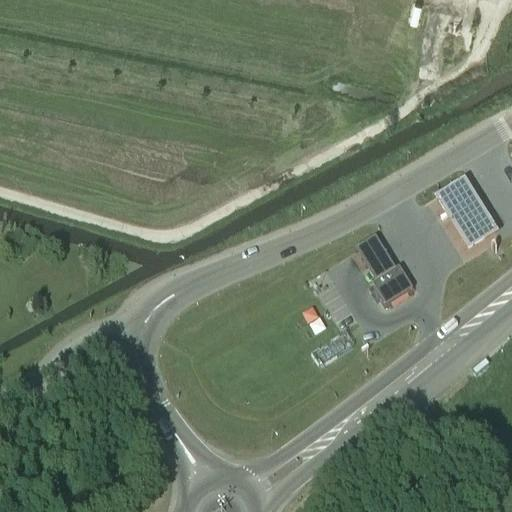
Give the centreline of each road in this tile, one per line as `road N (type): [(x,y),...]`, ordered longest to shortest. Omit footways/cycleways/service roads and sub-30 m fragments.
road 1 (track): [(501,0),(493,41),(467,73),(153,247),(0,200)]
road 2 (tertiary): [(140,333),(149,308),(199,275),(511,124)]
road 3 (secondary): [(329,436),(511,293)]
road 4 (tertiary): [(204,481),(139,373),(140,333)]
road 5 (unclassified): [(0,403),(105,337),(140,333)]
